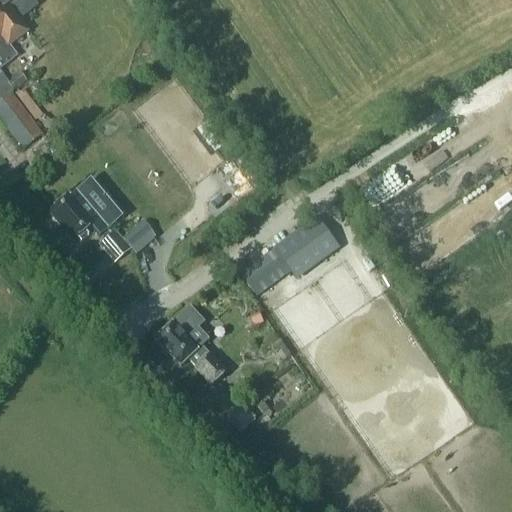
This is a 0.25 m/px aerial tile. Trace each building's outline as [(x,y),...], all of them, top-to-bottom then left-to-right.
[(0,0),(0,127),(18,153),(37,140),(0,86),(0,71),(13,62),(6,51),(26,37),(18,26),(16,28),(7,14),(13,10),(14,4),(11,0),(0,0)] [(19,75),(8,84),(14,93),(25,85),(19,75)] [(401,230),(498,177),(482,149),(386,202),(401,230)] [(40,150),(28,159),(36,169),(48,161),(40,150)] [(240,178),(195,211),(202,222),(248,188),(240,178)] [(94,235),(106,225),(109,228),(120,219),(94,188),(82,198),(84,200),(74,208),(66,199),(46,215),(70,244),(88,228),(94,235)] [(269,268),(247,284),(257,298),(290,273),(295,280),(338,249),(318,221),(263,261),(269,268)] [(130,250),(115,232),(98,246),(113,264),(130,250)] [(179,368),(185,361),(187,360),(194,367),(193,368),(211,386),(226,372),(209,354),(208,355),(200,347),(207,340),(193,326),(199,320),(188,309),(171,326),(171,325),(154,342),(179,368)] [(257,314),(247,318),(251,327),(261,323),(257,314)] [(278,341),(271,345),(272,353),(277,349),(284,360),(289,357),(278,341)]
